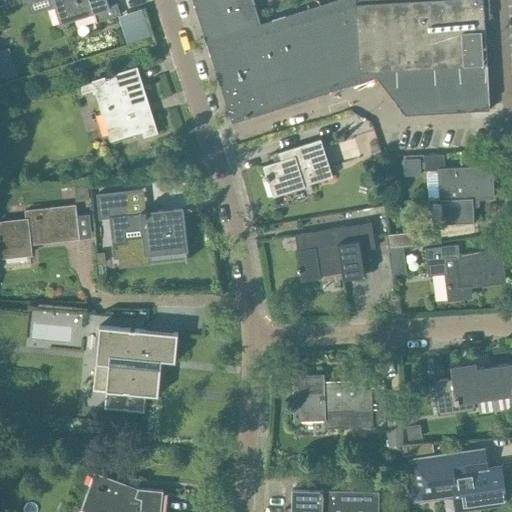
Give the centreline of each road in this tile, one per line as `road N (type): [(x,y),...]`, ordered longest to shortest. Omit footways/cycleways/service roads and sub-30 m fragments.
road 1 (residential): [(255,337),(511,323)]
road 2 (residential): [(255,337),(236,221),(209,140)]
road 3 (residential): [(340,99),(362,92),(398,125),(511,117)]
road 4 (residential): [(240,511),(255,337)]
road 5 (residential): [(209,140),(163,0)]
road 6 (residential): [(340,99),(209,140)]
